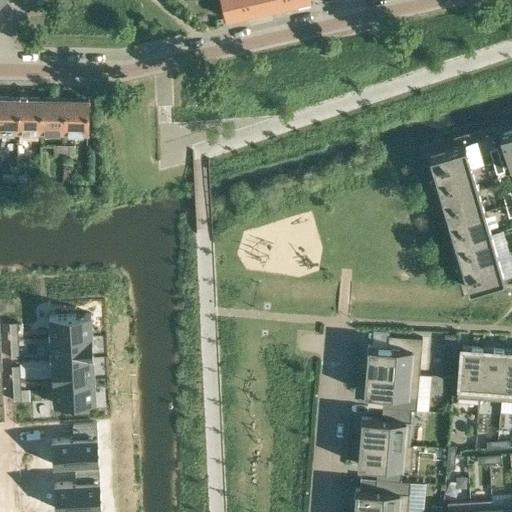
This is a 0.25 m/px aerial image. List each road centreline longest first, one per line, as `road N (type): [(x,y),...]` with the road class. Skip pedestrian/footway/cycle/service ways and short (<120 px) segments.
road 1 (residential): [(444,0),(163,64),(110,72),(0,70)]
road 2 (residential): [(335,321),(318,511)]
